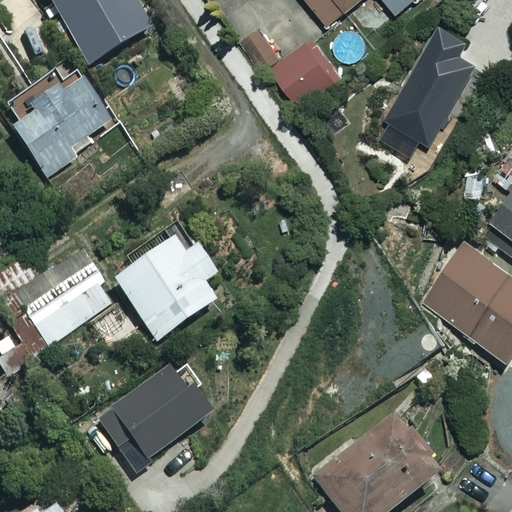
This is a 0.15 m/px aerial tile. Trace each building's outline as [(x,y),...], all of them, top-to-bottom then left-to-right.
[(146,31),(126,0),(44,0),(86,68),(146,31)] [(395,14),(412,0),(305,0),(327,26),(358,0),(359,0),(371,14),(385,2),(395,14)] [(463,40),(437,25),(384,120),(430,146),(475,64),(456,53),(463,40)] [(333,81),(310,45),(272,69),(295,106),(333,81)] [(61,93),(46,75),(4,108),(18,125),(10,131),(48,180),(93,145),(89,139),(114,119),(81,77),(61,93)] [(511,183),(488,223),(511,238),(502,253),(511,258),(511,183)] [(182,255),(169,238),(110,281),(155,342),(212,300),(200,284),(212,275),(192,247),(182,255)] [(511,355),(511,277),(464,244),(423,304),(507,362),(511,355)] [(116,302),(91,265),(23,311),(48,348),(116,302)] [(185,394),(166,368),(95,420),(131,469),(208,413),(191,390),(185,394)] [(387,511),(437,474),(383,404),(367,416),(376,428),(311,478),(338,511),(387,511)] [(32,506),(23,511),(61,511),(53,500),(37,511),(32,506)]
